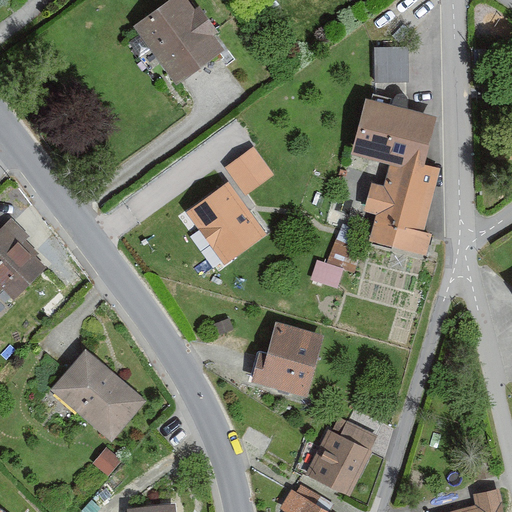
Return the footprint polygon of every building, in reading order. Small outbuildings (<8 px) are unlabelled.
[(185,0),(175,0),(134,29),(176,87),(224,53),(185,0)] [(410,43),(375,44),(375,80),(410,80),(410,43)] [(437,122),(366,103),(352,159),(390,170),(384,190),(372,187),(364,215),(376,219),(369,244),(427,259),(433,236),(424,236),(441,170),(425,170),(437,122)] [(275,178),(254,148),(225,170),(246,199),(275,178)] [(267,239),(228,185),(185,216),(225,270),(267,239)] [(6,232),(0,237),(0,286),(16,302),(46,271),(6,232)] [(334,237),(331,261),(348,264),(352,240),(334,237)] [(316,260),(313,281),(341,285),(344,264),(316,260)] [(324,339),(276,326),(267,359),(260,357),(252,386),(307,401),(324,339)] [(87,352),(50,396),(110,446),(147,402),(87,352)] [(369,445),(327,428),(308,474),(350,491),(369,445)] [(474,507),(454,511),(505,511),(501,490),(473,496),(474,507)] [(323,511),(291,492),(279,511),(323,511)]
